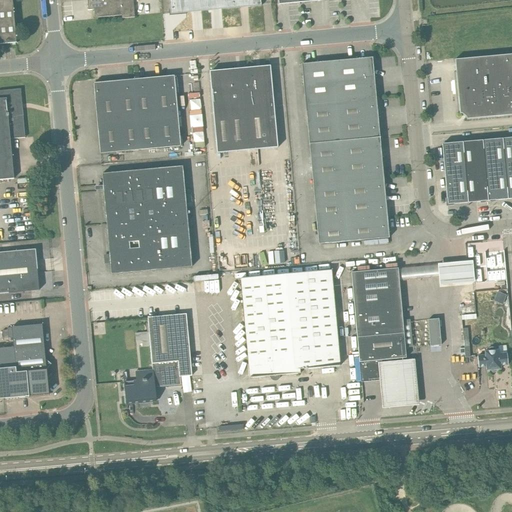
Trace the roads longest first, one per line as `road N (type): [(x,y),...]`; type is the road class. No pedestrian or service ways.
road 1 (residential): [(50,64),(405,29)]
road 2 (residential): [(77,411),(87,392),(50,64)]
road 3 (secondary): [(0,471),(327,442)]
road 4 (residential): [(405,29),(423,214),(449,231),(511,225)]
road 5 (secondary): [(327,442),(344,447),(511,431)]
road 6 (secondary): [(511,420),(327,442)]
